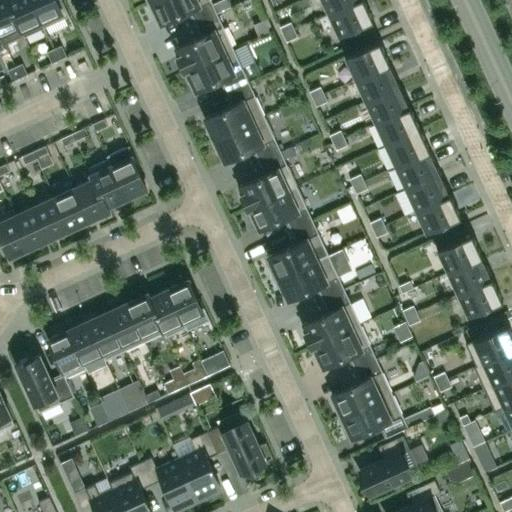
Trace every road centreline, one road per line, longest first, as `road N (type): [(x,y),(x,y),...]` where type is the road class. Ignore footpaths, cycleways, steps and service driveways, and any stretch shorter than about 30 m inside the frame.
road 1 (residential): [(331,481),(204,208)]
road 2 (residential): [(410,0),(511,221)]
road 3 (residential): [(204,208),(107,0)]
road 4 (residential): [(10,295),(204,208)]
